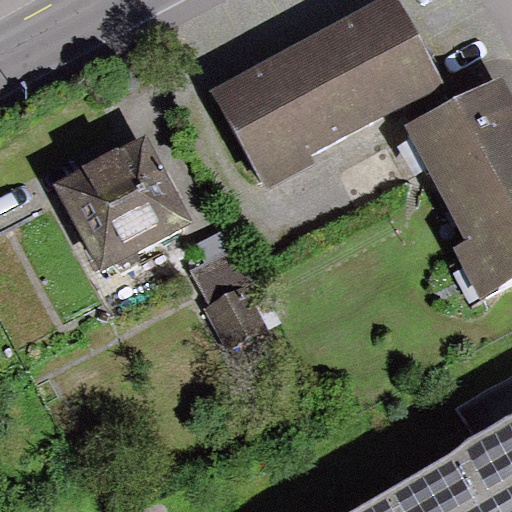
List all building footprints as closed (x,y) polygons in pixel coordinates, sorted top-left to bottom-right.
[(394,1),(212,98),(267,200),(317,173),(311,162),(403,114),(441,93),(443,92),(394,1)] [(412,131),(406,134),(468,248),(455,255),(482,305),(511,289),(511,93),(505,81),(450,110),(412,131)] [(441,93),(403,114),(412,131),(450,110),(441,93)] [(148,141),(54,191),(102,279),(195,229),(148,141)] [(196,248),(206,266),(233,252),(238,249),(228,231),(196,248)] [(206,266),(192,274),(211,309),(207,311),(230,354),(270,333),(247,290),(253,287),(233,252),(206,266)] [(511,511),(511,427),(364,511),(511,511)]
